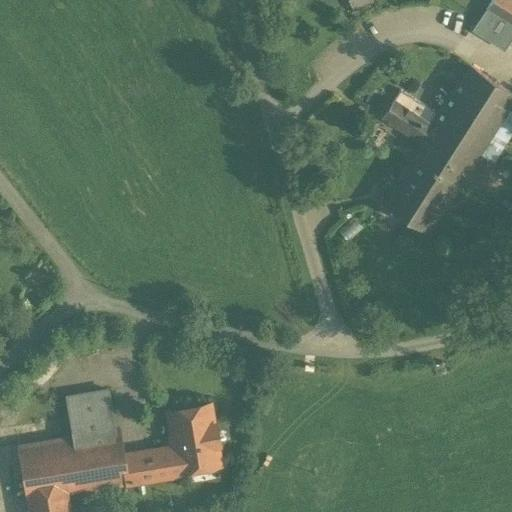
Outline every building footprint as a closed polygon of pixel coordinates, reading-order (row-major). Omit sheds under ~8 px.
[(346,0),(352,10),(372,0),(346,0)] [(511,0),(488,0),(484,8),(511,25),(511,0)] [(511,31),(511,25),(484,8),(477,19),(508,38),(511,31)] [(511,91),(468,64),(436,113),(398,88),(381,115),(382,116),(383,116),(420,139),(381,200),(425,229),(477,148),(491,158),(511,124),(511,110),(504,106),(511,92),(511,91)] [(104,388),(64,394),(64,395),(65,395),(71,434),(111,427),(104,388)] [(207,402),(167,409),(173,445),(120,453),(125,481),(185,471),(185,467),(217,461),(213,442),(216,441),(213,422),(210,422),(207,402)] [(71,434),(55,437),(64,490),(84,487),(88,507),(117,502),(114,483),(125,481),(120,453),(116,427),(111,427),(71,434)] [(55,437),(16,443),(25,497),(27,511),(68,511),(64,490),(55,437)]
